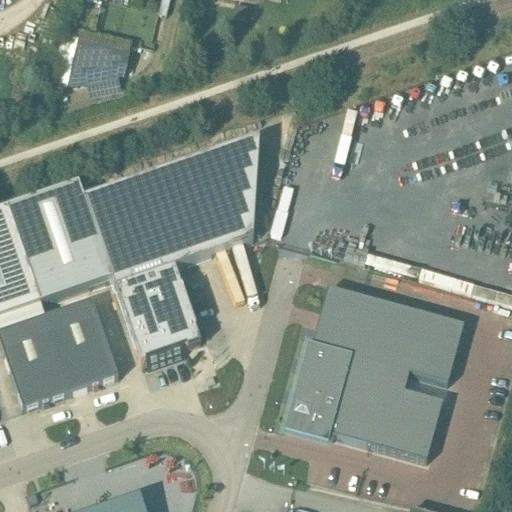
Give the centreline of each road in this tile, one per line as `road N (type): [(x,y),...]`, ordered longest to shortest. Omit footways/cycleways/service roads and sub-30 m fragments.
road 1 (unclassified): [(239,441),(164,426),(0,482)]
road 2 (unclassified): [(239,441),(287,274)]
